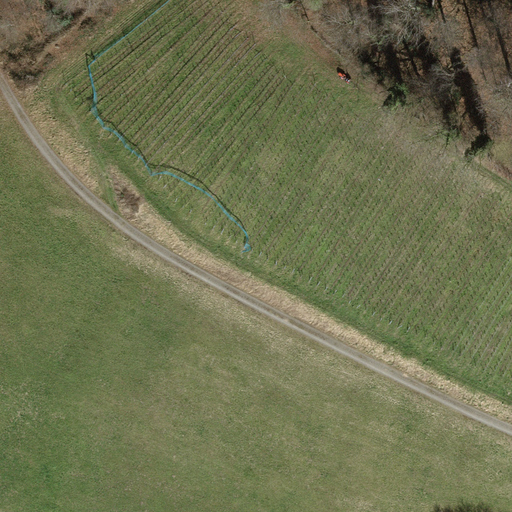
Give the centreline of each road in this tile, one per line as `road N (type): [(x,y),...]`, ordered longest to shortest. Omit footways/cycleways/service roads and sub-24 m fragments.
road 1 (track): [(511,433),(242,306),(92,208),(0,81)]
road 2 (track): [(271,0),(317,55),(511,168)]
